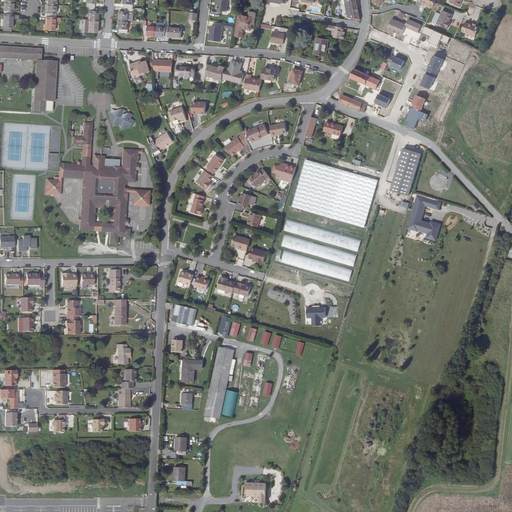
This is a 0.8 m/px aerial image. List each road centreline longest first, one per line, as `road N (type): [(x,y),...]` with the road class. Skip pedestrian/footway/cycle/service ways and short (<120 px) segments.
road 1 (track): [(498,216),(456,354),(428,398),(392,511)]
road 2 (residential): [(311,98),(251,107),(195,142),(173,176),(165,249)]
road 3 (residential): [(511,230),(422,139),(323,95)]
road 4 (residential): [(213,263),(230,177),(262,155),(295,152),(311,98)]
road 5 (residential): [(165,259),(157,411)]
road 6 (residential): [(339,75),(281,56),(199,50)]
road 7 (unknown): [(390,127),(420,54),(363,30)]
road 8 (residential): [(157,411),(44,411),(33,399)]
